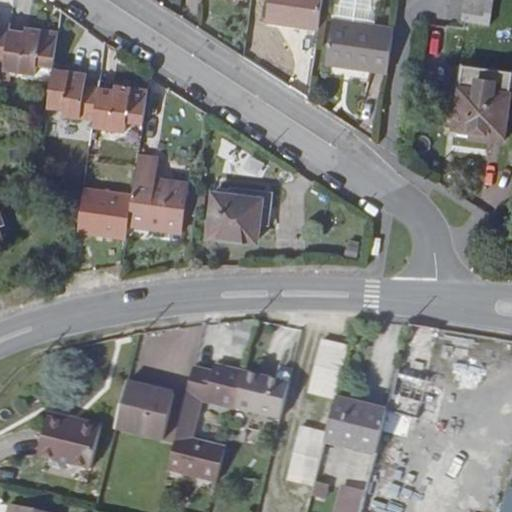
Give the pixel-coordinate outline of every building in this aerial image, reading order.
[(270,0),(267,21),(322,30),(326,0),(270,0)] [(465,0),(464,11),(462,24),(490,30),(494,0),(465,0)] [(327,63),(388,73),(394,30),(334,20),(327,63)] [(0,63),(6,65),(10,39),(12,31),(0,28),(0,63)] [(56,68),(61,33),(27,29),(26,40),(10,39),(6,65),(5,71),(39,77),(41,66),(56,68)] [(97,123),(101,95),(102,89),(87,86),(88,76),(56,70),(51,105),(67,108),(66,118),(97,123)] [(511,84),(463,77),(453,143),(502,151),(511,84)] [(97,123),(96,129),(129,134),(130,124),(144,126),(149,91),(118,86),(116,97),(101,95),(97,123)] [(140,155),(128,227),(179,235),(187,187),(155,182),(158,158),(140,155)] [(263,199),(216,192),(211,237),(257,243),(263,199)] [(0,204),(0,245),(3,244),(0,231),(0,228),(8,227),(0,204)] [(248,347),(253,326),(236,323),(231,343),(248,347)] [(436,330),(406,325),(383,413),(383,414),(414,422),(436,330)] [(332,400),(345,348),(317,341),(303,392),(332,400)] [(233,409),(242,373),(208,365),(207,370),(205,377),(189,373),(164,472),(214,485),(224,446),(190,437),(200,401),(233,409)] [(207,370),(190,366),(189,373),(205,377),(207,370)] [(168,396),(121,385),(109,430),(157,443),(168,396)] [(383,414),(383,413),(332,400),(324,435),(322,442),(372,455),(374,448),(383,414)] [(83,467),(97,424),(75,417),(73,423),(42,414),(31,451),(83,467)] [(282,479),(310,487),(322,442),(324,435),(295,427),(282,479)] [(357,511),(363,490),(344,486),(337,511),(357,511)] [(511,511),(511,488),(506,486),(498,511),(511,511)]
